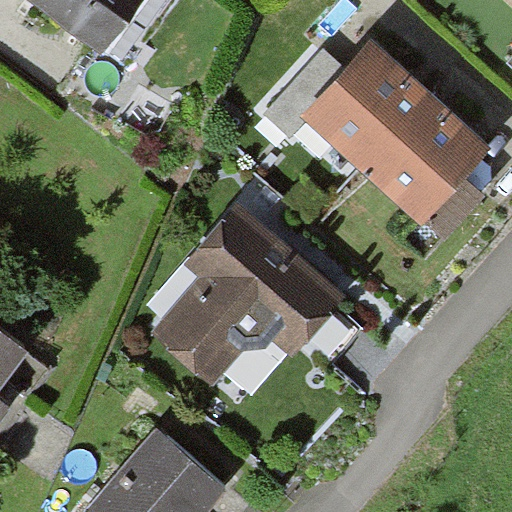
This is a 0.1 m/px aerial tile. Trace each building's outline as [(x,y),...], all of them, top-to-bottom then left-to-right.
[(132,0),(42,0),(100,43),(132,0)] [(367,156),(432,82),(372,26),(344,57),(304,101),(312,108),(367,156)] [(312,108),(304,101),(344,57),(324,38),(262,105),(291,131),(312,108)] [(367,156),(423,205),(463,161),(488,133),(432,82),(367,156)] [(484,179),(463,161),(423,205),(445,223),(484,179)] [(347,283),(236,190),(184,253),(204,270),(155,329),(214,378),(261,321),(293,348),(347,283)] [(0,318),(0,410),(17,387),(0,374),(27,338),(0,318)] [(195,511),(224,480),(158,422),(83,508),(87,511),(195,511)]
